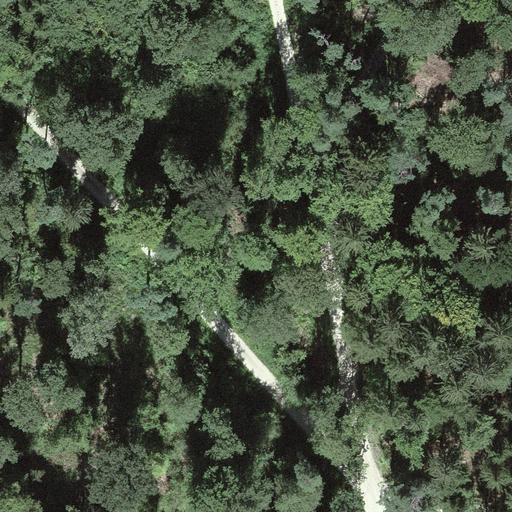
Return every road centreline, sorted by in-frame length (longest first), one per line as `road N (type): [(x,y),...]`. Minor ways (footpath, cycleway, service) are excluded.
road 1 (track): [(0,75),(372,511)]
road 2 (track): [(382,511),(319,215),(325,178)]
road 3 (track): [(325,178),(338,94),(397,0)]
road 4 (track): [(325,178),(277,0)]
